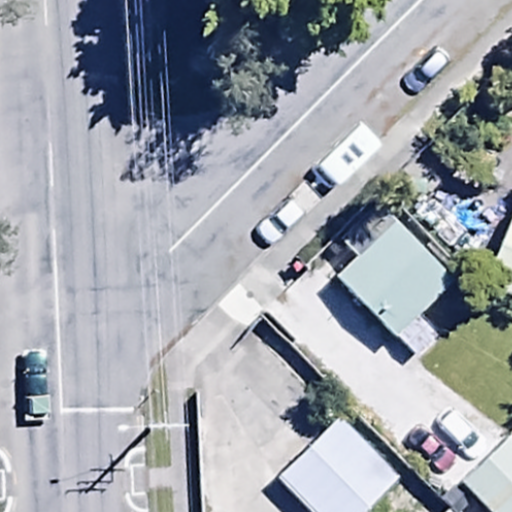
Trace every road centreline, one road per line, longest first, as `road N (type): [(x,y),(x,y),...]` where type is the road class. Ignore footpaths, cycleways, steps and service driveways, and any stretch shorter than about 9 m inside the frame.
road 1 (residential): [(441,0),(70,341)]
road 2 (tertiary): [(70,341),(60,0)]
road 3 (tertiary): [(78,511),(70,341)]
